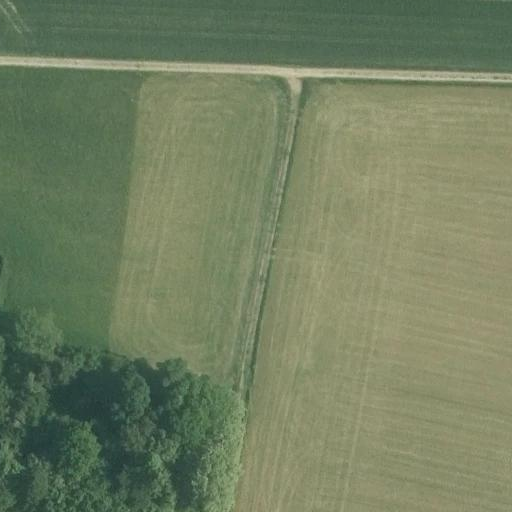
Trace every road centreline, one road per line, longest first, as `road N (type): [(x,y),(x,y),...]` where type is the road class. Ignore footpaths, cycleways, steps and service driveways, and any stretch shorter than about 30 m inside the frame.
road 1 (track): [(0,63),(511,81)]
road 2 (track): [(302,76),(220,511)]
